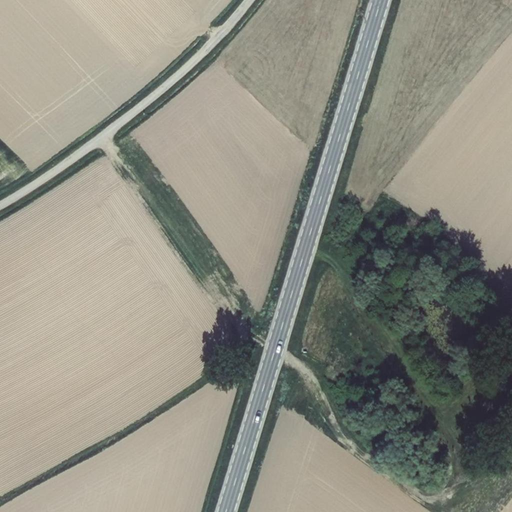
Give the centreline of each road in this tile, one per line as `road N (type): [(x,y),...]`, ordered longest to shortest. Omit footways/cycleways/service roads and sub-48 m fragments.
road 1 (primary): [(225,511),(380,0)]
road 2 (unclassified): [(0,205),(146,101),(249,0)]
